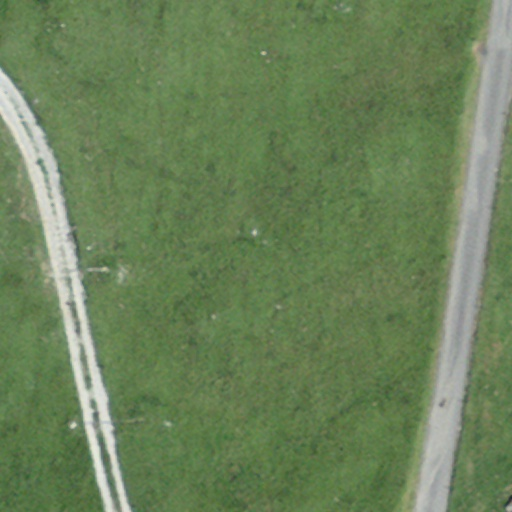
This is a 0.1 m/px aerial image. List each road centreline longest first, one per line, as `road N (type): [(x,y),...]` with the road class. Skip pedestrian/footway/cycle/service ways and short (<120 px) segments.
road 1 (track): [(511,0),(428,511)]
road 2 (track): [(117,511),(45,179),(32,135),(0,90)]
